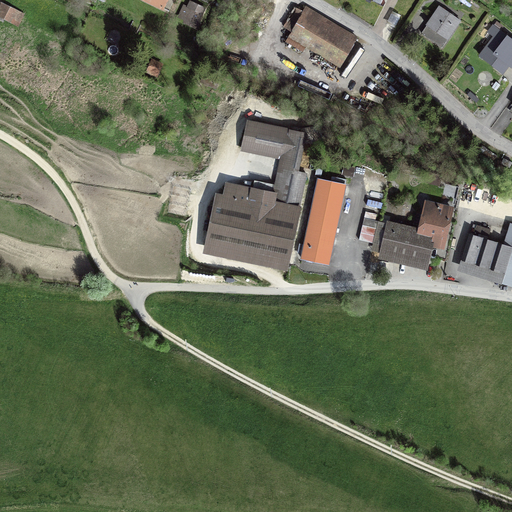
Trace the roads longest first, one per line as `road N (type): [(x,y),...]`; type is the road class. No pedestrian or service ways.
road 1 (track): [(511,502),(387,453),(228,372),(171,340),(140,313),(131,290)]
road 2 (residential): [(511,299),(417,285),(131,290)]
road 3 (residential): [(511,149),(378,41),(310,0)]
road 4 (track): [(0,136),(72,195),(94,255),(132,293)]
road 5 (unknown): [(277,0),(276,43),(312,73),(342,79),(395,56)]
